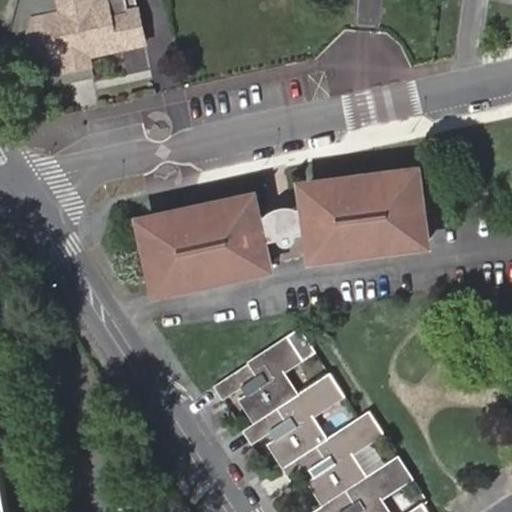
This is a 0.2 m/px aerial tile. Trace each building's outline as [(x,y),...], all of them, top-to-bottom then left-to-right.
[(39,0),(22,0),(9,46),(27,43),(39,0)] [(97,0),(39,0),(27,43),(41,59),(43,59),(48,84),(70,79),(68,70),(91,66),(89,55),(118,50),(112,18),(140,12),(137,0),(98,0),(97,0)] [(140,12),(112,18),(118,50),(146,44),(140,12)] [(70,79),(93,75),(91,66),(68,70),(70,79)] [(274,211),(273,212),(268,216),(257,218),(252,198),(227,199),(228,205),(171,217),(170,212),(148,220),(156,259),(148,262),(154,290),(178,285),(179,288),(182,288),(200,287),(205,285),(204,278),(226,274),(228,280),(228,281),(234,279),(240,276),(251,273),(250,269),(271,265),(266,240),(280,238),(282,242),(284,244),(287,245),(291,245),(296,243),(299,238),(299,234),(311,232),(316,257),(335,253),(335,255),(338,256),(363,256),(363,249),(386,245),(387,252),(391,251),(397,250),(409,246),(408,242),(433,239),(429,211),(422,212),(416,172),(397,171),(391,171),(392,176),(334,183),(333,179),(321,182),(310,186),(313,206),(302,209),(300,208),(288,206),(283,207),(274,211)] [(347,176),(333,179),(334,183),(392,176),(391,171),(362,173),(347,176)] [(228,205),(227,199),(209,202),(200,204),(170,212),(171,217),(228,205)] [(375,254),(387,252),(386,245),(363,249),(363,256),(375,254)] [(217,283),(228,281),(228,280),(226,274),(204,278),(205,285),(208,285),(217,284),(217,283)] [(423,511),(421,508),(414,511),(374,511),(371,507),(411,481),(397,460),(358,486),(342,462),(382,436),(367,415),(358,422),(324,443),(309,421),(342,399),(328,377),(295,399),(279,376),(300,362),(286,341),(213,389),(222,403),(246,387),(252,395),(238,404),(252,427),(243,433),(252,448),(276,432),(281,439),(267,448),(282,471),(291,486),(314,470),(319,477),(306,485),(322,509),(316,511),(423,511)]
